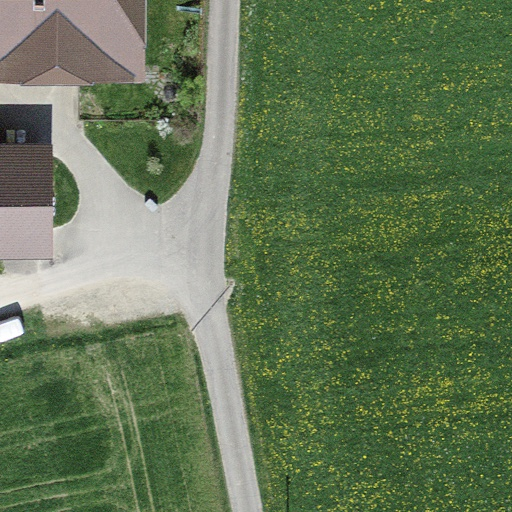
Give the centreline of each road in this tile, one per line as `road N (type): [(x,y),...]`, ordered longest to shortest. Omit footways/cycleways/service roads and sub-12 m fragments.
road 1 (track): [(247,511),(212,316),(208,230)]
road 2 (track): [(208,230),(217,0)]
road 3 (track): [(0,296),(208,230)]
